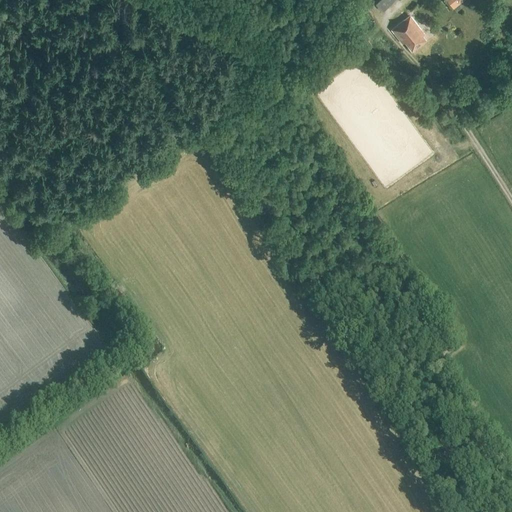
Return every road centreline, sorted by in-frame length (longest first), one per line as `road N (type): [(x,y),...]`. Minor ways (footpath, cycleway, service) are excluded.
road 1 (track): [(477,149),(436,143),(369,52),(357,50),(301,80),(140,0)]
road 2 (track): [(511,204),(368,0)]
